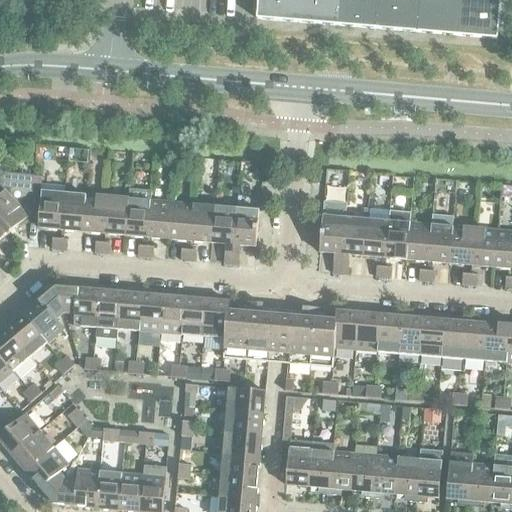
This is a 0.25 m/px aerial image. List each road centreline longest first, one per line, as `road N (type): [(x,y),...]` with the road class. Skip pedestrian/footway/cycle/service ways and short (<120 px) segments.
road 1 (residential): [(0,306),(52,263),(286,280)]
road 2 (residential): [(286,280),(511,305)]
road 3 (tertiary): [(303,88),(511,106)]
road 4 (tertiary): [(106,71),(303,88)]
road 5 (residential): [(286,280),(303,88)]
